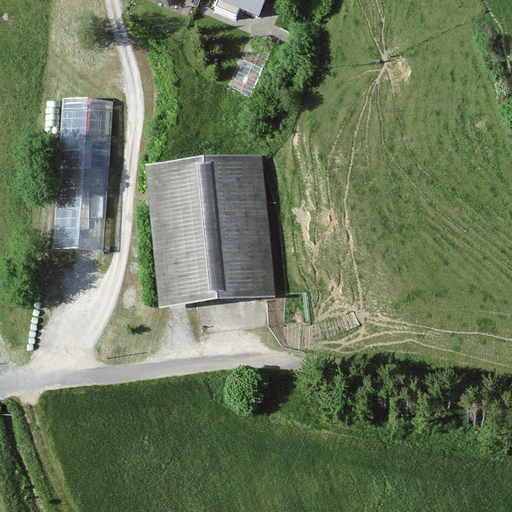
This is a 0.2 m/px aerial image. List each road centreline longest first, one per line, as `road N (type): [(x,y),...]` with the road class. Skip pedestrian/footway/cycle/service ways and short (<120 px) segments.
road 1 (residential): [(0,385),(59,378),(91,335),(112,287),(136,113),(110,0)]
road 2 (track): [(511,409),(317,366)]
